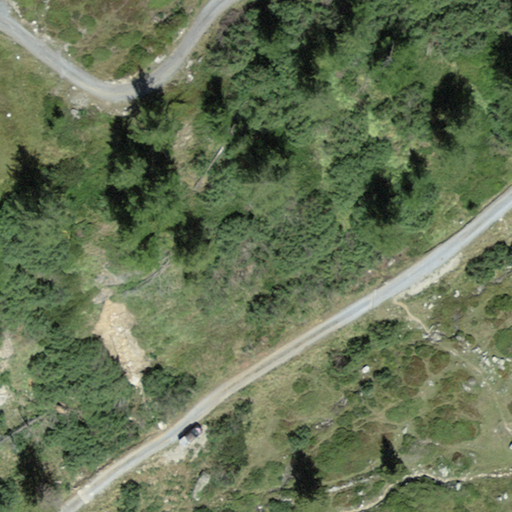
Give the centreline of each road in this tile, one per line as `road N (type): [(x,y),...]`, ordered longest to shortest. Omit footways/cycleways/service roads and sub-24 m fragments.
road 1 (track): [(511,197),(392,300),(80,511)]
road 2 (track): [(19,0),(122,71),(152,63),(216,0)]
